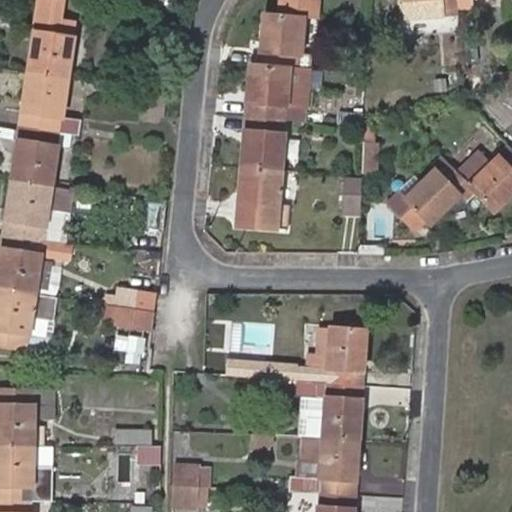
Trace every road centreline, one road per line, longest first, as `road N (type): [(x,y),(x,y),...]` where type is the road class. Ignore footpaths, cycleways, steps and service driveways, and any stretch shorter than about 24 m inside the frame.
road 1 (residential): [(217,0),(203,35),(180,230),(186,252),(224,275),(441,279)]
road 2 (residential): [(426,511),(441,279)]
